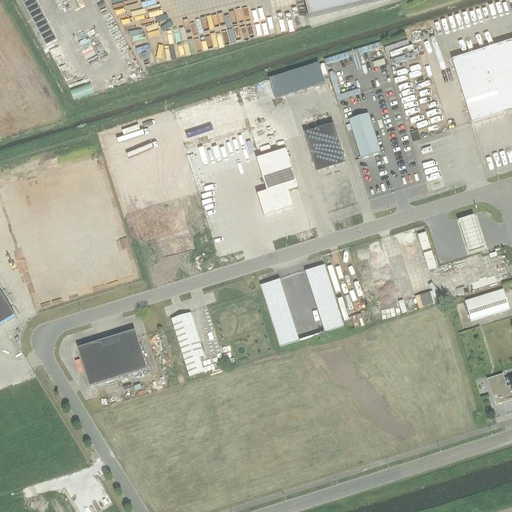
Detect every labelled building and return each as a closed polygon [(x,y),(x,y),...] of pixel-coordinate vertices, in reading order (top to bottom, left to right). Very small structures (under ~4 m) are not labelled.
[(34,0),(20,0),(45,47),(56,41),(34,0)] [(304,0),(309,19),(386,0),(304,0)] [(486,53),(485,50),(452,61),(472,124),(506,114),(505,111),(511,108),(511,42),(503,47),(494,50),(486,53)] [(319,65),(269,81),(275,100),(325,84),(319,65)] [(338,100),(351,97),(349,92),(340,94),(334,72),(331,73),(338,100)] [(368,115),(349,121),(361,160),(380,154),(368,115)] [(334,126),(305,135),(317,173),(346,164),(334,126)] [(267,193),(258,196),(265,217),(293,209),(288,192),(298,189),(286,151),(257,160),(267,193)] [(108,211),(116,209),(113,198),(105,200),(108,211)] [(459,220),(469,253),(485,248),(475,215),(459,220)] [(428,231),(418,234),(428,270),(438,267),(428,231)] [(324,266),(305,272),(308,281),(327,275),(324,266)] [(336,287),(343,284),(338,266),(331,269),(336,287)] [(327,275),(308,281),(311,290),(330,284),(327,275)] [(280,280),(261,286),(264,295),(283,289),(280,280)] [(330,284),(311,290),(313,299),(333,293),(330,284)] [(283,289),(264,295),(266,304),(286,298),(283,289)] [(0,291),(0,325),(15,316),(0,291)] [(503,291),(465,303),(471,322),(509,310),(503,291)] [(333,293),(313,299),(316,308),(336,302),(333,293)] [(286,298),(266,304),(269,313),(289,307),(286,298)] [(336,302),(316,308),(319,316),(338,310),(336,302)] [(289,307),(269,313),(272,322),(291,315),(289,307)] [(338,310),(319,316),(322,325),(341,319),(338,310)] [(191,314),(172,320),(189,377),(203,373),(199,359),(204,357),(191,314)] [(291,315),(272,322),(275,330),(294,324),(291,315)] [(341,319),(322,325),(324,334),(344,328),(341,319)] [(294,324),(275,330),(277,339),(297,333),(294,324)] [(139,345),(135,332),(78,349),(90,388),(147,370),(139,345)] [(300,341),(297,333),(277,339),(280,348),(300,341)] [(511,381),(506,384),(503,375),(487,380),(492,395),(511,388),(511,381)] [(179,480),(164,485),(171,510),(187,505),(184,497),(196,494),(191,479),(180,483),(179,480)]
